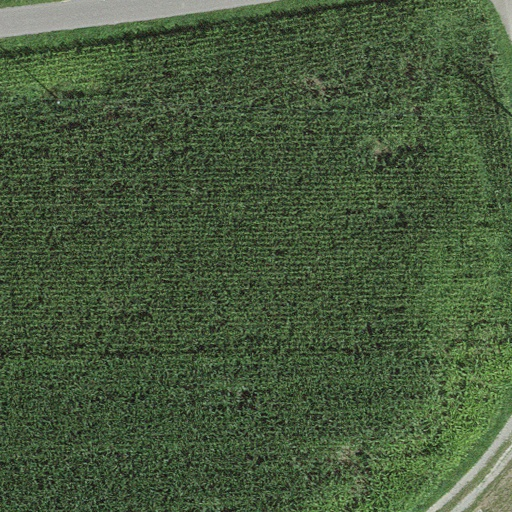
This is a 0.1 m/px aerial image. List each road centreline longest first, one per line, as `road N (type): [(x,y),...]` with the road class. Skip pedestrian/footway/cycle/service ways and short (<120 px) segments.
road 1 (track): [(448,511),(511,431),(509,0)]
road 2 (unclassified): [(0,18),(149,0)]
